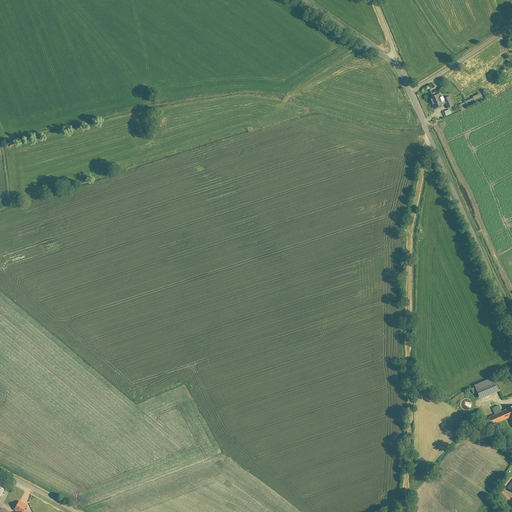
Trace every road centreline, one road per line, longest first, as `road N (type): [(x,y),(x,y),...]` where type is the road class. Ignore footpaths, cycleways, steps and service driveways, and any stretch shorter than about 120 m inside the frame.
road 1 (unclassified): [(511,328),(409,93)]
road 2 (residential): [(409,93),(511,25)]
